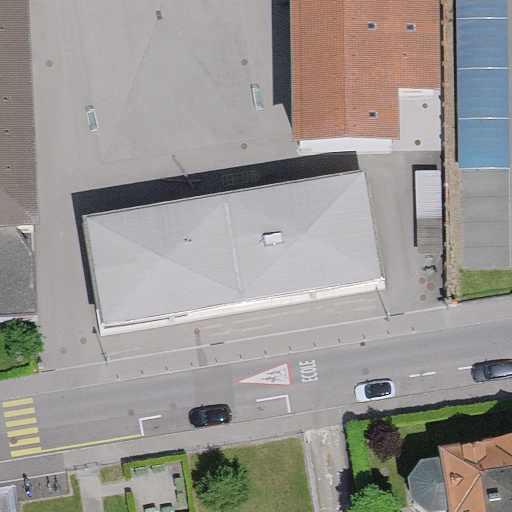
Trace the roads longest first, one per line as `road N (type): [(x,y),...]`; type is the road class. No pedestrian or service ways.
road 1 (residential): [(511,345),(79,410)]
road 2 (residential): [(79,410),(62,191)]
